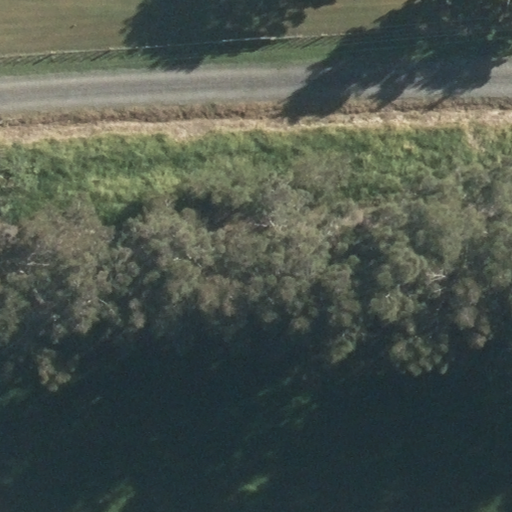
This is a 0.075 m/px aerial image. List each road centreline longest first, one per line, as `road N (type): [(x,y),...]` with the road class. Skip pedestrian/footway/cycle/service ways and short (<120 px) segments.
road 1 (track): [(0,239),(511,214)]
road 2 (track): [(511,77),(0,102)]
